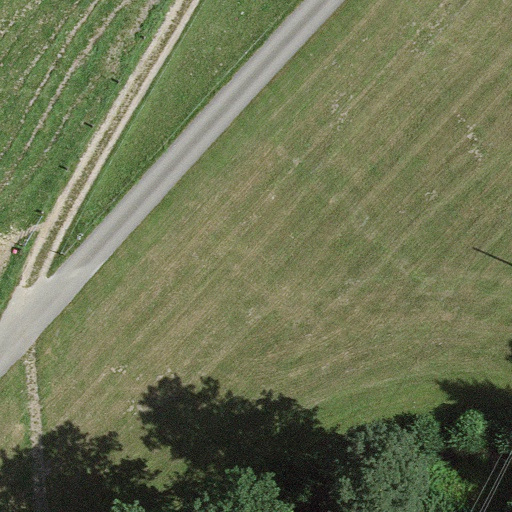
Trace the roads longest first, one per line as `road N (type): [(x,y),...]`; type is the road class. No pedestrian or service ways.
road 1 (unclassified): [(0,352),(324,0)]
road 2 (track): [(181,0),(63,216),(20,328)]
